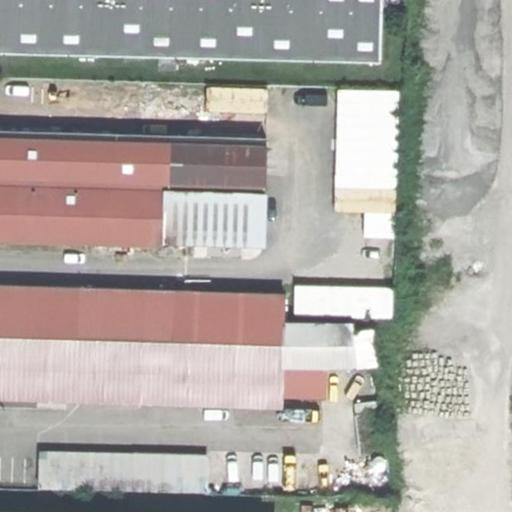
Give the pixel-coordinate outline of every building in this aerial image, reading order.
[(0,0),(0,52),(381,61),(381,0),(0,0)] [(0,236),(261,244),(267,92),(166,85),(166,81),(0,76),(0,236)] [(408,187),(410,89),(343,88),(342,186),(408,187)] [(145,391),(321,397),(322,366),(351,366),(351,353),(355,353),(357,365),(377,362),(372,328),(353,331),(353,325),(284,323),(285,294),(0,286),(0,386),(1,387),(1,397),(144,403),(145,391)] [(384,410),(359,413),(364,453),(389,449),(384,410)] [(37,489),(205,493),(206,457),(177,456),(174,455),(38,451),(37,489)] [(227,456),(226,479),(293,482),(294,458),(227,456)]
